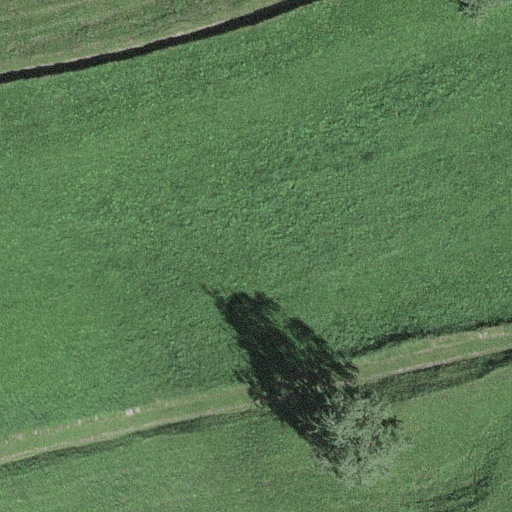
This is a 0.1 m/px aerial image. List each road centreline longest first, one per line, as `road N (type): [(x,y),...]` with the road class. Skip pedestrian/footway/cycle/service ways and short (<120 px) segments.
road 1 (track): [(0,447),(511,333)]
road 2 (motorway): [(435,0),(511,151)]
